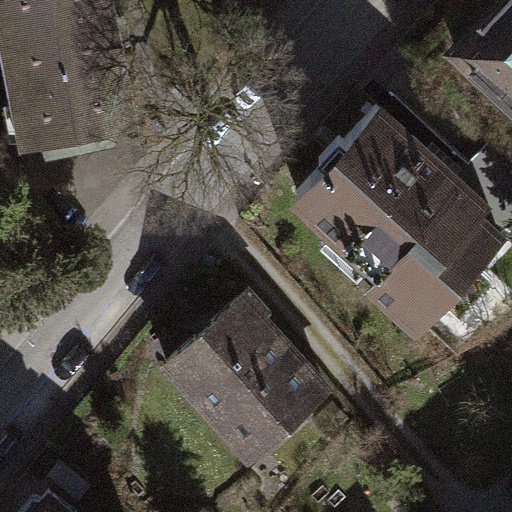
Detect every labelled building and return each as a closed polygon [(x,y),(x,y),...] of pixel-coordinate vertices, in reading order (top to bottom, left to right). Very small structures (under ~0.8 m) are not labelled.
[(0,0),(0,3),(28,138),(44,134),(47,145),(113,131),(110,118),(129,114),(105,0),(0,0)] [(511,0),(497,0),(454,46),(511,101),(511,0)] [(481,202),(375,103),(346,134),(339,127),(318,149),(326,156),(296,187),(377,263),(368,272),(418,319),(499,233),(474,210),(481,202)] [(253,452),(328,384),(240,289),(165,357),(253,452)] [(26,511),(81,511),(49,485),(26,511)]
